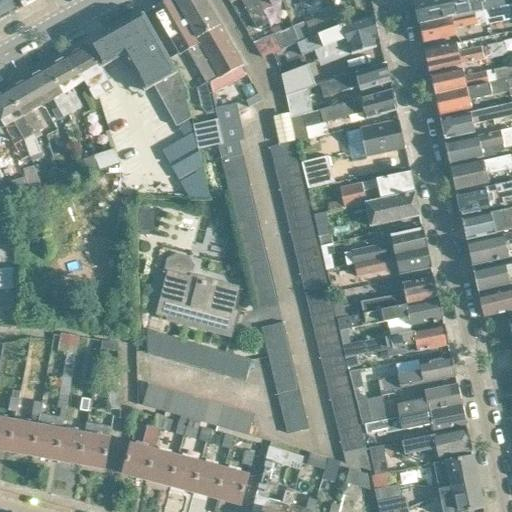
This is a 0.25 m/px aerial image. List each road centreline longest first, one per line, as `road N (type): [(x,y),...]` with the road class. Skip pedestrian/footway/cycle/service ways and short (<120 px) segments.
road 1 (residential): [(504,511),(392,0)]
road 2 (tertiary): [(0,61),(108,0)]
